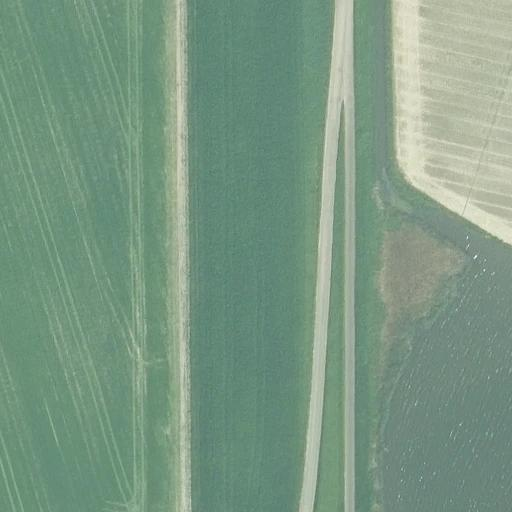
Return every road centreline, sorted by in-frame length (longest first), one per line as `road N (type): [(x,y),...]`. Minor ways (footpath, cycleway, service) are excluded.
road 1 (unclassified): [(338,0),(302,511)]
road 2 (unclassified): [(346,511),(348,20),(341,0)]
